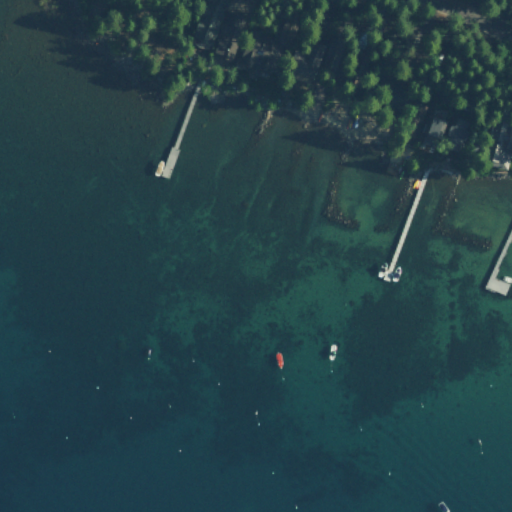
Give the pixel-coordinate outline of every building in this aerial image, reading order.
[(203,0),(191,36),(211,43),(226,0),(203,0)] [(289,44),(296,20),(281,15),(273,39),(289,44)] [(238,63),(247,65),(246,69),(265,75),(274,40),(246,32),(238,63)] [(323,43),(310,39),(306,50),(293,46),(287,67),(314,75),(323,43)] [(407,85),(381,80),(376,104),(402,109),(407,85)] [(414,138),(424,104),(411,100),(401,134),(414,138)] [(445,111),(431,107),(419,141),(433,146),(445,111)] [(456,150),(460,137),(462,138),(468,120),(453,115),(443,146),(456,150)] [(483,162),(507,167),(511,146),(511,122),(492,118),(487,137),(488,137),(483,162)]
